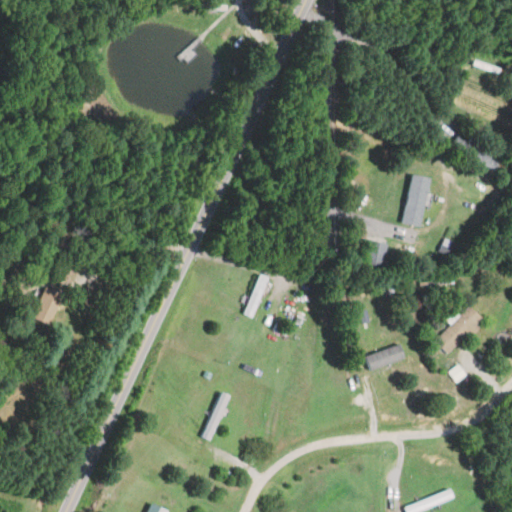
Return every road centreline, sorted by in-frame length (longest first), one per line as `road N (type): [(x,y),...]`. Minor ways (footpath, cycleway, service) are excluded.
road 1 (secondary): [(64,511),(201,219)]
road 2 (residential): [(244,511),(296,453),(464,425),(511,383)]
road 3 (secondary): [(201,219),(302,0)]
